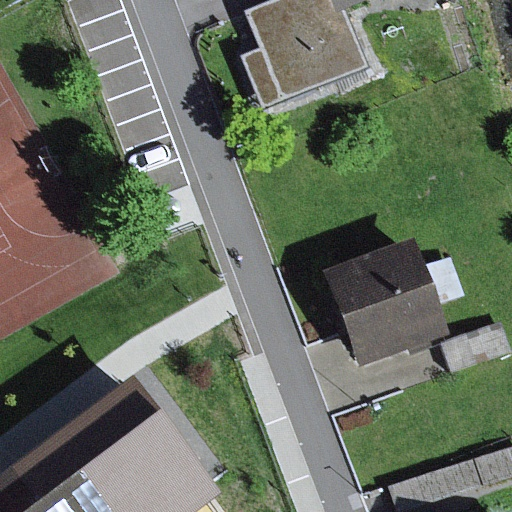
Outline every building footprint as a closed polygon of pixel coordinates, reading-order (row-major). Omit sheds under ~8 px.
[(326,0),(332,15),(370,0),(326,0)] [(414,243),(324,275),(358,371),(449,339),(414,243)] [(501,327),(439,347),(449,376),(510,356),(501,327)] [(511,448),(388,487),(395,511),(407,511),(511,479),(511,448)] [(0,511),(105,511),(77,475),(39,504),(13,471),(0,481),(0,511)]
